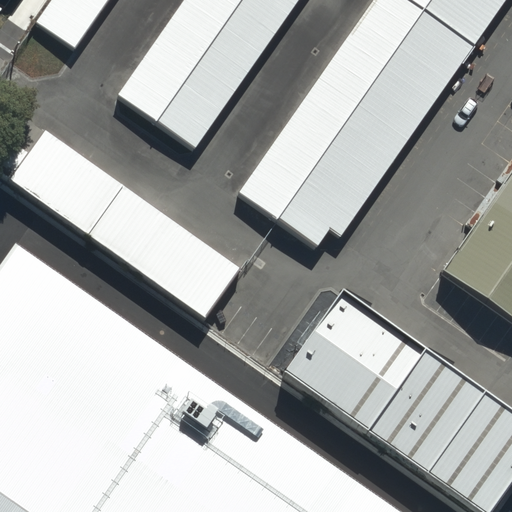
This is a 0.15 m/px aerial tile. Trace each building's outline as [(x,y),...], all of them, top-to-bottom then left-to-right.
[(52,0),(33,28),(73,56),(112,0),(375,0),(238,196),(328,259),(510,0),(52,0)] [(183,0),(114,98),(195,155),(304,0),(183,0)] [(240,270),(46,135),(8,190),(202,325),(240,270)] [(511,185),(451,274),(511,316),(511,185)] [(387,511),(18,259),(0,285),(0,511),(387,511)] [(497,511),(511,491),(511,420),(335,298),(283,372),(485,511),(497,511)]
